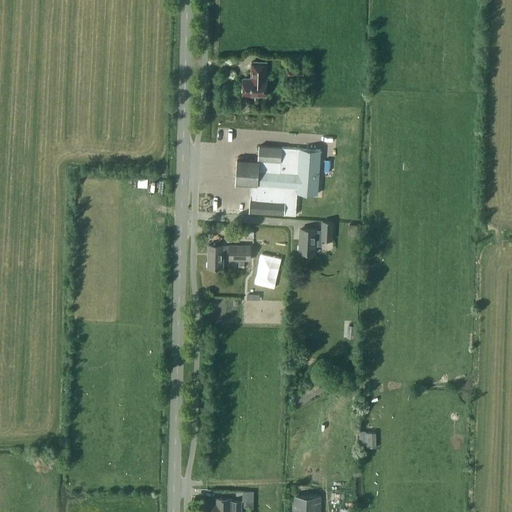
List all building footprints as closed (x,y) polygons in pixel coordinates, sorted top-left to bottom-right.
[(243,92),(243,95),(266,95),(267,79),(266,79),(266,62),(252,62),(251,78),(244,78),(243,84),(242,85),(242,91),(243,92)] [(287,76),(305,77),(305,66),(288,66),(287,76)] [(236,183),(253,184),(252,199),(250,199),(249,211),(295,214),(297,192),(317,193),(320,150),(300,148),(282,147),(259,145),(258,160),(238,158),(236,183)] [(316,230),(316,229),(301,228),(300,240),(299,252),(315,253),(316,245),(322,245),(322,239),(332,239),(333,221),(322,221),(322,230),(316,230)] [(357,236),(357,224),(348,224),(347,236),(357,236)] [(208,244),(208,267),(223,268),(223,251),(229,252),(229,259),(251,260),(251,245),(230,245),(223,245),(208,244)] [(258,295),(278,295),(278,264),(258,263),(258,295)] [(347,337),(356,338),(357,325),(348,324),(347,337)] [(365,432),(365,444),(366,447),(376,447),(376,432),(365,432)] [(293,495),(292,511),(320,511),(321,496),(293,495)] [(241,511),(241,500),(232,500),(232,498),(215,497),(215,502),(212,502),(211,504),(207,504),(207,511),(224,511),(228,511),(241,511)]
